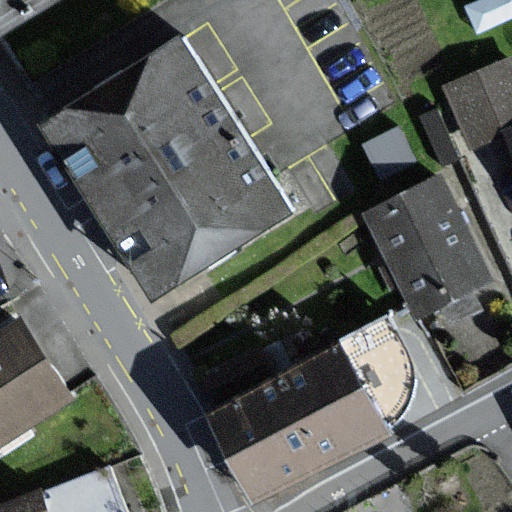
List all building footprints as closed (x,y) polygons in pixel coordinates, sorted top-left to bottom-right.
[(0,0),(0,36),(67,0),(0,0)] [(298,226),(187,42),(51,124),(162,308),(298,226)] [(511,127),(511,60),(510,56),(442,86),(469,146),(511,127)] [(491,278),(442,178),(372,212),(422,312),(491,278)] [(0,450),(76,403),(17,309),(0,319),(0,450)] [(389,432),(343,348),(216,416),(221,425),(261,500),(318,469),(389,432)] [(125,511),(110,469),(0,506),(0,511),(125,511)]
